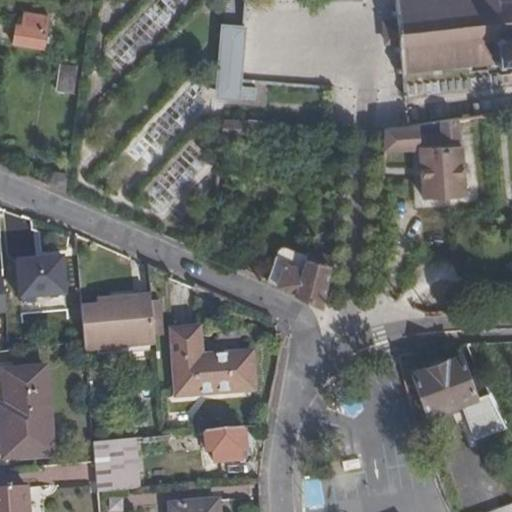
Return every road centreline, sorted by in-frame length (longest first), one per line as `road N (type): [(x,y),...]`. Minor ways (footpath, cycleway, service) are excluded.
road 1 (residential): [(260,35),(364,41),(366,124),(344,349)]
road 2 (residential): [(0,187),(287,309),(307,334),(304,382)]
road 3 (residential): [(511,328),(382,335),(344,349)]
road 4 (residential): [(304,382),(285,432),(284,511)]
